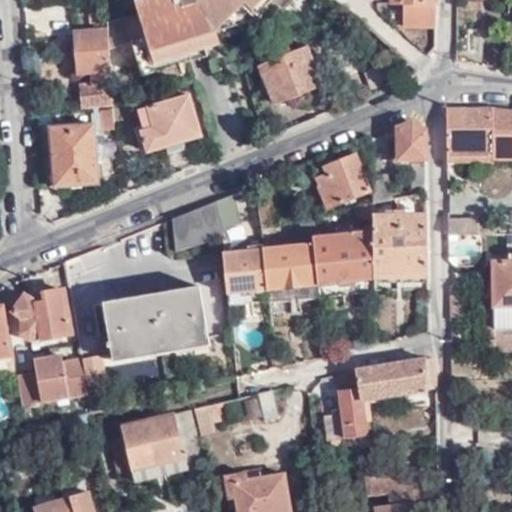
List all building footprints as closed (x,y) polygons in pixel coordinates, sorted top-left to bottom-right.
[(134,0),(137,13),(106,23),(107,33),(108,47),(131,41),(138,68),(205,48),(199,26),(212,23),(215,31),(239,24),(259,18),(265,12),(270,7),(267,5),(271,0),(134,0)] [(270,7),(265,12),(270,15),(285,0),(271,0),(267,5),(270,7)] [(435,28),(435,0),(388,0),(389,5),(405,4),(404,29),(435,28)] [(199,26),(205,48),(218,45),(217,40),(215,31),(212,23),(199,26)] [(215,31),(217,40),(243,33),(239,24),(215,31)] [(79,87),(81,111),(112,109),(108,47),(107,33),(76,34),(78,75),(89,74),(89,86),(79,87)] [(205,48),(138,68),(141,75),(207,57),(205,48)] [(321,85),(306,48),(260,65),(274,104),(321,85)] [(372,96),(398,85),(388,63),(363,73),(372,96)] [(186,95),(138,110),(143,130),(138,132),(145,154),(200,137),(186,95)] [(511,159),(511,112),(500,111),(447,110),(447,162),(511,159)] [(102,132),(114,131),(113,111),(100,111),(102,132)] [(400,167),(425,160),(425,134),(419,128),(411,123),(397,129),(400,167)] [(53,189),(97,186),(95,166),(100,165),(98,145),(95,145),(92,125),(49,129),(53,189)] [(319,187),(328,208),(369,193),(356,156),(325,169),(330,182),(319,187)] [(373,178),(374,204),(393,199),(388,175),(373,178)] [(233,194),(216,202),(220,230),(239,226),(233,194)] [(254,199),(258,230),(280,225),(275,195),(254,199)] [(175,250),(221,239),(220,230),(216,202),(173,219),(175,250)] [(312,245),(320,299),(374,293),(376,293),(374,217),(374,204),(356,208),(356,234),(312,239),(312,245)] [(374,217),(376,293),(429,291),(427,214),(374,217)] [(479,215),(448,215),(448,235),(479,235),(479,215)] [(496,216),(479,215),(479,235),(497,234),(496,216)] [(511,246),(511,233),(502,234),(502,247),(511,246)] [(221,239),(229,308),(268,304),(261,250),(261,247),(244,248),(244,254),(228,256),(226,238),(221,239)] [(261,250),(268,304),(320,299),(312,245),(261,250)] [(511,330),(511,253),(493,254),(493,330),(511,330)] [(451,317),(463,317),(461,283),(449,284),(451,317)] [(198,285),(104,301),(113,353),(208,337),(198,285)] [(63,292),(44,294),(45,303),(39,305),(25,296),(14,312),(30,321),(28,325),(28,329),(31,334),(37,338),(43,338),(46,335),(48,335),(48,338),(70,334),(63,292)] [(0,357),(9,356),(2,307),(0,307),(0,357)] [(23,405),(90,393),(88,384),(83,356),(64,359),(64,353),(48,356),(49,363),(38,364),(38,371),(18,374),(23,405)] [(83,356),(88,384),(108,381),(103,353),(83,356)] [(37,358),(38,364),(49,363),(48,356),(37,358)] [(360,401),(436,387),(435,356),(354,372),(360,401)] [(346,440),(368,436),(360,401),(354,372),(336,376),(346,440)] [(278,419),(272,392),(258,395),(265,422),(278,419)] [(195,411),(200,437),(213,434),(211,425),(220,423),(216,406),(195,411)] [(176,416),(102,432),(104,442),(125,437),(135,479),(188,467),(176,416)] [(419,511),(412,460),(365,465),(368,496),(388,493),(389,501),(410,498),(411,503),(340,511),(419,511)] [(294,511),(289,475),(235,481),(239,511),(294,511)] [(93,511),(88,493),(34,508),(34,511),(93,511)]
